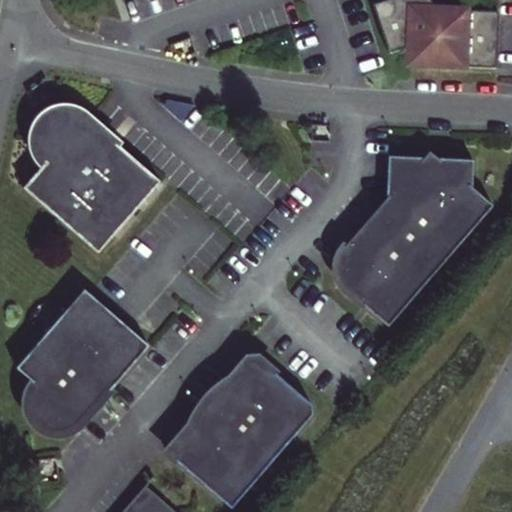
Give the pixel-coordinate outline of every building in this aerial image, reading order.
[(448,20),(437,19),(429,0),(393,0),(372,7),(389,56),(409,49),(411,53),(417,61),(426,67),(431,68),(497,71),(500,15),(448,12),(448,20)] [(99,255),(161,185),(116,147),(110,153),(95,140),(95,135),(94,130),(91,126),(78,115),(70,113),(60,114),(53,116),(47,119),(40,125),(37,129),(34,136),(32,143),(32,151),(33,157),(44,168),(25,191),(99,255)] [(325,129),(307,127),(306,144),(324,146),(325,129)] [(373,214),(342,249),(339,254),(336,262),(335,270),(337,279),(341,286),(388,327),(493,207),(472,188),(473,161),(437,159),(429,152),(423,159),(387,157),(384,211),(378,218),(373,214)] [(17,369),(33,383),(28,389),(26,396),(25,404),(26,412),(28,419),(32,425),(37,430),(44,433),(53,436),(60,436),(67,435),(72,432),(77,429),(82,425),(149,347),(84,291),(17,369)] [(255,359),(170,454),(231,507),(310,416),(309,406),(255,359)] [(53,461),(36,462),(38,481),(55,479),(53,461)] [(180,511),(147,483),(122,511),(180,511)]
